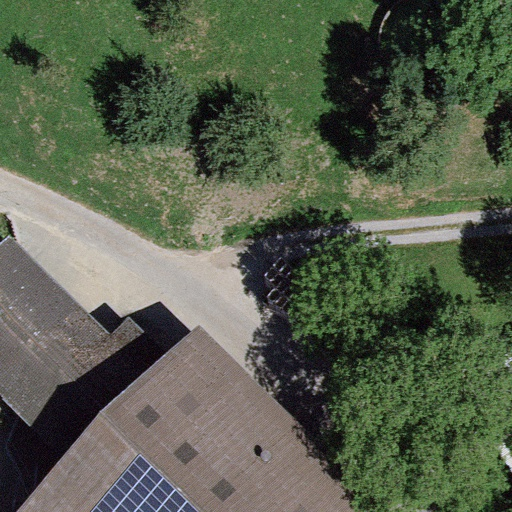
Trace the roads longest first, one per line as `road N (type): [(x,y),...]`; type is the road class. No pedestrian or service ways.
road 1 (track): [(0,190),(60,217),(176,291),(389,511)]
road 2 (track): [(151,276),(323,235),(511,217)]
